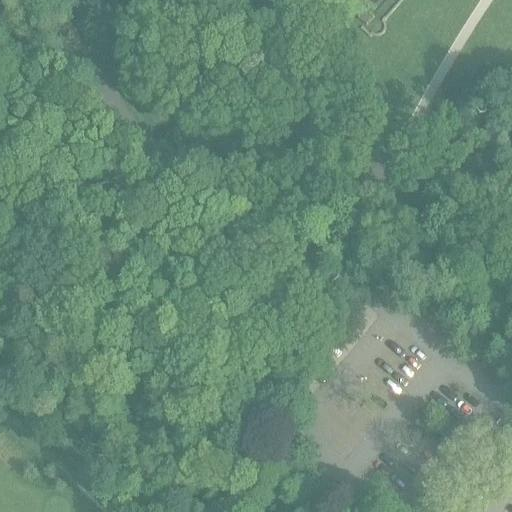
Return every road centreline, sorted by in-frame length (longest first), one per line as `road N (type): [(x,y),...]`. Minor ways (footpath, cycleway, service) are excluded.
road 1 (unclassified): [(511,246),(476,187),(448,179),(279,178),(213,166),(134,120),(103,86),(70,0)]
road 2 (track): [(0,205),(48,268),(157,360),(176,411),(222,494),(241,511)]
